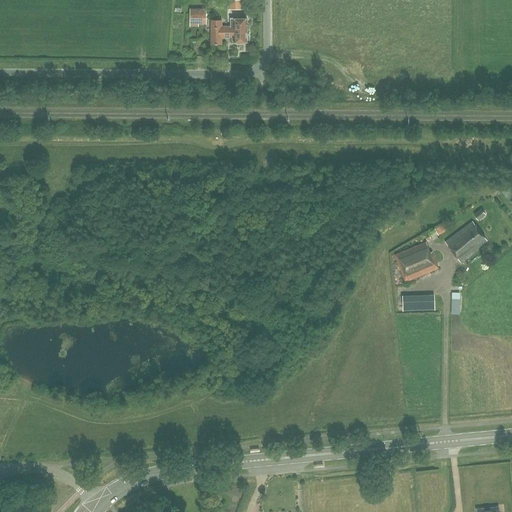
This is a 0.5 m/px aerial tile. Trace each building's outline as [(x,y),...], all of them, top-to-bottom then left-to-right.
[(229,0),(229,9),(242,9),(242,0),(229,0)] [(190,21),(206,22),(206,9),(190,9),(190,21)] [(228,27),(228,37),(234,37),(234,42),(236,42),(236,44),(242,44),(242,42),(246,42),(246,19),(234,18),(234,19),(231,19),(231,27),(228,27)] [(228,37),(228,27),(221,27),(221,20),(211,20),(211,44),(221,44),(221,37),(228,37)] [(486,215),(481,208),(473,214),(478,221),(486,215)] [(460,261),(473,251),(487,240),(472,221),(445,243),(460,261)] [(446,223),(435,229),(438,235),(449,229),(446,223)] [(430,253),(426,242),(394,255),(406,282),(439,268),(432,252),(430,253)] [(457,313),(466,313),(466,300),(457,299),(457,313)]
